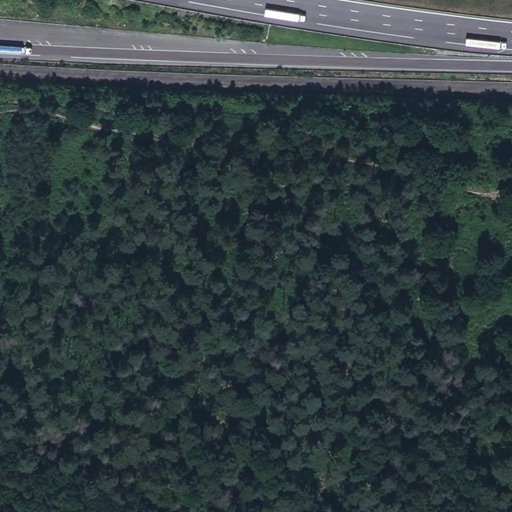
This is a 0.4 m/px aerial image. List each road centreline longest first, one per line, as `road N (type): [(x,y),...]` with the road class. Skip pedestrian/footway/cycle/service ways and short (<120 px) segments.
road 1 (track): [(511,186),(480,193),(438,184),(342,160),(288,130),(176,144),(56,114),(0,112)]
road 2 (motorway): [(0,40),(511,66)]
road 3 (track): [(0,404),(243,511)]
road 4 (motorway): [(258,0),(511,37)]
